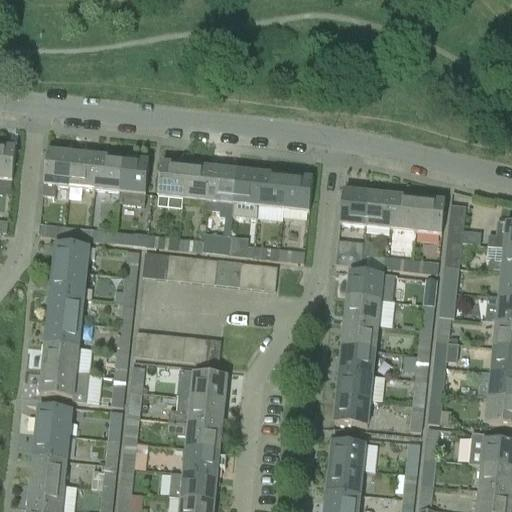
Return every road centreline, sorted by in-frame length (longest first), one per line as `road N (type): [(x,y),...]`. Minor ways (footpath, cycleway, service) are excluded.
road 1 (residential): [(332,138),(314,295),(252,381),(238,511)]
road 2 (residential): [(37,104),(332,138)]
road 3 (residential): [(37,104),(18,259),(0,283)]
road 4 (residential): [(332,138),(511,181)]
